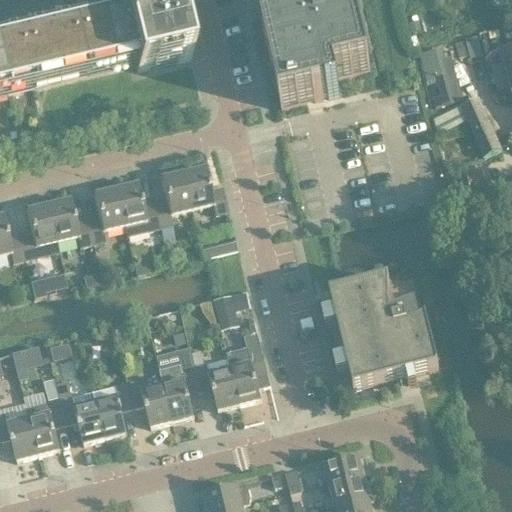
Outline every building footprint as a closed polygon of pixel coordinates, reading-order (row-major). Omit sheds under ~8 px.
[(254,0),(261,26),(264,26),(280,94),(277,95),(282,114),(340,100),(336,84),(370,76),(366,57),(363,57),(349,0),(254,0)] [(0,96),(133,65),(136,76),(190,63),(175,2),(155,7),(158,18),(152,19),(151,13),(0,48),(0,96)] [(459,61),(469,59),(470,62),(483,59),(478,39),(465,42),(465,43),(455,46),(459,61)] [(463,104),(451,61),(445,62),(442,52),(419,58),(426,85),(436,82),(441,100),(433,102),(435,112),(463,104)] [(491,70),(495,83),(511,78),(511,52),(501,56),(504,67),(491,70)] [(511,78),(495,83),(498,95),(510,92),(511,99),(511,78)] [(487,116),(481,102),(448,117),(434,124),(437,138),(466,125),(487,116)] [(493,128),(487,116),(466,125),(471,137),(493,128)] [(504,154),(493,128),(471,137),(483,163),(504,154)] [(204,172),(182,177),(191,215),(212,210),(214,220),(227,217),(221,192),(209,195),(204,172)] [(470,194),(486,190),(482,174),(466,178),(470,194)] [(166,206),(154,208),(160,233),(172,230),(170,220),(191,215),(182,177),(160,183),(166,206)] [(136,188),(115,193),(123,231),(126,241),(160,233),(154,208),(142,211),(136,188)] [(98,222),(86,224),(92,249),(105,246),(102,236),(123,231),(115,193),(93,199),(98,222)] [(69,204),(47,209),(56,247),(77,242),(79,252),(92,249),(86,224),(75,227),(69,204)] [(31,238),(19,240),(25,265),(37,262),(35,252),(56,247),(47,209),(25,215),(31,238)] [(2,220),(0,220),(0,260),(10,258),(12,268),(25,265),(19,240),(7,243),(2,220)] [(353,395),(399,384),(439,374),(426,324),(425,324),(425,325),(418,327),(414,311),(389,322),(388,287),(389,287),(389,285),(330,300),(353,395)] [(247,300),(214,308),(221,338),(239,333),(236,319),(251,316),(247,300)] [(251,368),(230,373),(240,411),(261,405),(256,382),(268,379),(262,355),(249,358),(251,368)] [(207,368),(194,372),(200,396),(212,393),(218,416),(240,411),(230,373),(209,378),(207,368)] [(184,384),(163,390),(172,427),(194,422),(188,399),(200,396),(194,372),(181,375),(184,384)] [(105,444),(93,396),(92,396),(93,397),(72,402),(68,385),(56,388),(60,405),(66,430),(78,427),(83,450),(105,444)] [(139,385),(127,388),(133,413),(145,410),(150,433),(172,427),(163,390),(142,395),(139,385)] [(94,396),(93,396),(105,444),(127,439),(121,416),(133,413),(127,388),(94,397),(94,396)] [(60,455),(54,433),(66,430),(60,405),(26,414),(29,423),(38,461),(60,455)] [(5,419),(0,420),(0,446),(11,443),(16,466),(38,461),(29,423),(8,429),(5,419)] [(357,460),(324,468),(329,489),(363,481),(357,460)] [(300,490),(297,475),(285,478),(289,492),(300,490)] [(279,480),(272,482),(275,493),(282,491),(279,480)] [(363,481),(329,489),(334,509),(368,501),(363,481)] [(245,488),(204,499),(207,511),(237,511),(242,511),(250,509),(250,508),(251,505),(250,502),(249,495),(247,492),(245,490),(245,488)] [(300,490),(289,492),(290,499),(302,496),(300,490)] [(370,511),(368,501),(334,509),(334,511),(370,511)]
